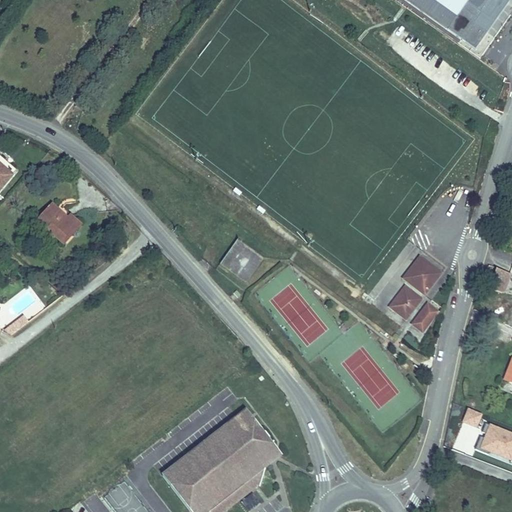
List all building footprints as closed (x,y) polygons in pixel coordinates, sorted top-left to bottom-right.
[(0,149),(0,157),(16,171),(21,165),(1,149),(0,149)] [(0,187),(16,171),(0,157),(0,187)] [(75,249),(98,234),(89,223),(85,226),(74,211),(57,223),(75,249)] [(403,278),(406,281),(411,274),(415,276),(419,271),(416,266),(419,264),(429,272),(432,267),(418,257),(403,278)] [(411,274),(406,281),(424,295),(440,274),(432,267),(429,272),(419,264),(416,266),(419,271),(415,276),(411,274)] [(497,272),(489,291),(502,296),(510,278),(497,272)] [(407,319),(421,301),(406,288),(391,307),(407,319)] [(424,332),(438,312),(429,305),(414,324),(415,325),(424,332)] [(24,320),(30,316),(25,310),(18,315),(24,320)] [(7,325),(16,327),(24,320),(18,315),(7,325)] [(420,338),(424,332),(415,325),(411,330),(420,338)] [(476,429),(481,414),(466,409),(461,424),(476,429)] [(223,511),(259,486),(267,466),(271,456),(275,454),(270,448),(274,445),(247,411),(237,418),(164,475),(192,511),(209,511),(210,511),(223,511)] [(511,463),(511,433),(487,424),(477,451),(511,463)] [(271,456),(267,466),(282,454),(274,445),(270,448),(275,454),(271,456)] [(239,502),(246,511),(249,511),(260,504),(252,493),(239,502)]
